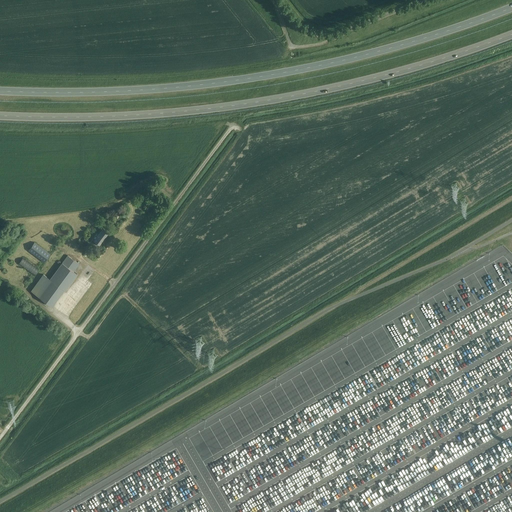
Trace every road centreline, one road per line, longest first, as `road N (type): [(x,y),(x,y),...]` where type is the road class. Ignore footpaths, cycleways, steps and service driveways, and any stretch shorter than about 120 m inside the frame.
road 1 (trunk): [(511,7),(382,51),(288,72),(165,89),(0,91)]
road 2 (trunk): [(0,116),(232,106),(388,75),(511,35)]
road 3 (unclassified): [(0,437),(234,122)]
road 4 (unclassified): [(425,0),(321,36),(301,30),(276,0)]
